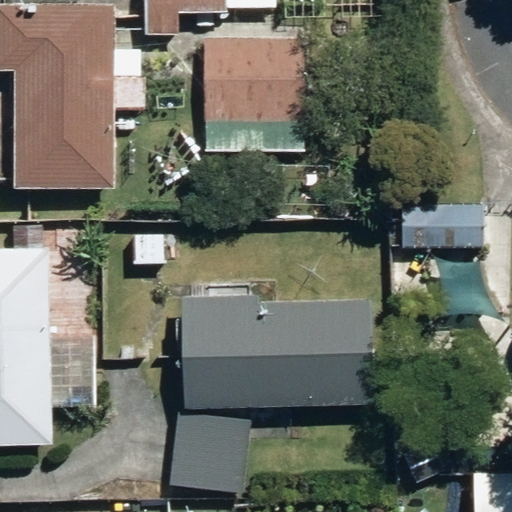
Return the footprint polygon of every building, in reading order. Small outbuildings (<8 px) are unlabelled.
[(145,0),(146,36),(179,36),(179,13),(276,12),(275,0),(145,0)] [(12,186),(108,187),(109,109),(138,110),(138,52),(109,51),(110,4),(0,3),(0,68),(14,68),(12,186)] [(213,111),(311,113),(313,28),(215,27),(213,111)] [(411,237),(493,237),(494,197),(411,197),(411,237)] [(0,435),(65,434),(60,240),(52,240),(52,215),(22,216),(23,241),(0,241),(0,435)] [(140,255),(175,255),(175,226),(142,225),(140,255)] [(485,267),(435,266),(434,323),(484,323),(485,267)] [(197,339),(198,398),(381,395),(380,291),(270,293),(269,285),(197,285),(197,308),(189,309),(189,339),(197,339)] [(180,476),(251,483),(259,412),(187,405),(180,476)] [(410,453),(422,474),(437,466),(424,445),(410,453)] [(163,504),(163,511),(252,511),(252,501),(163,504)]
